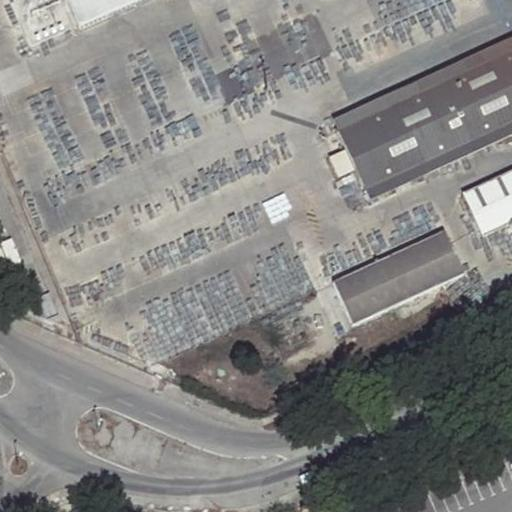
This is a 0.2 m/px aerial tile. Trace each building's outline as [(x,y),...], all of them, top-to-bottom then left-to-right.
[(81,0),(94,29),(155,1),(154,0),(81,0)] [(511,41),(332,124),(336,133),(511,52),(511,41)] [(511,52),(336,133),(365,196),(511,129),(511,52)] [(511,129),(365,196),(369,205),(511,139),(511,129)] [(511,174),(462,198),(481,239),(511,224),(511,174)] [(464,279),(445,238),(333,288),(353,330),(464,279)]
